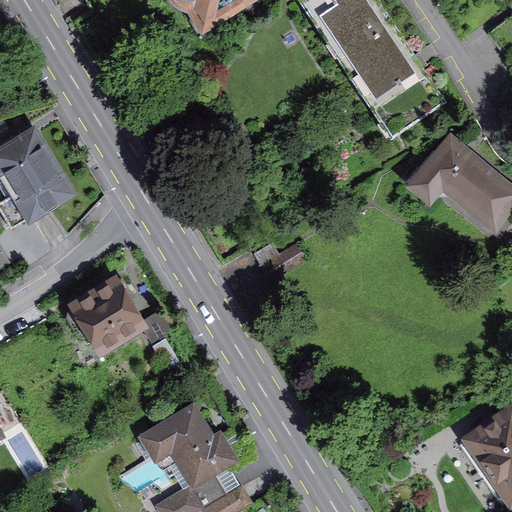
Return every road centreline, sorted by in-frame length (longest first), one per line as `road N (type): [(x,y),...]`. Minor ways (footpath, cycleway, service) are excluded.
road 1 (secondary): [(337,511),(150,207)]
road 2 (secondary): [(150,207),(23,0)]
road 3 (residential): [(150,207),(0,315)]
road 4 (residential): [(414,0),(511,147)]
